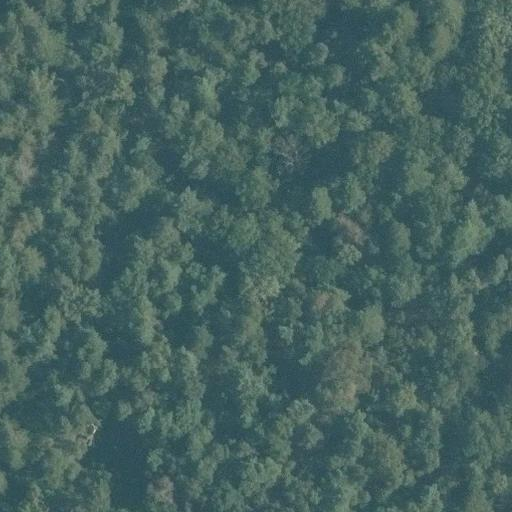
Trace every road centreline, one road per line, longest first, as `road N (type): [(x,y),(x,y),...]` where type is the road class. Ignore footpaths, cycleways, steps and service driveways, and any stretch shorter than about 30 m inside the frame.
road 1 (track): [(166,0),(459,93),(511,218)]
road 2 (track): [(480,0),(459,93),(511,109)]
